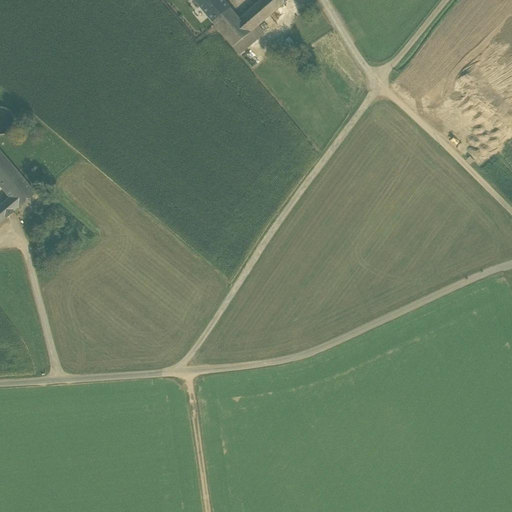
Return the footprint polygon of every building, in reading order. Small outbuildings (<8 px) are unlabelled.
[(239,20),(222,0),(194,0),(221,34),(239,20)] [(221,34),(233,47),(258,26),(288,0),(261,0),(239,20),(221,34)] [(264,34),(258,26),(233,47),(239,55),(264,34)] [(0,187),(4,193),(21,178),(0,152),(0,187)] [(34,193),(21,178),(4,193),(9,198),(17,208),(34,193)] [(3,203),(11,213),(12,212),(17,208),(9,198),(3,203)] [(11,213),(3,203),(0,205),(0,210),(6,218),(11,213)]
